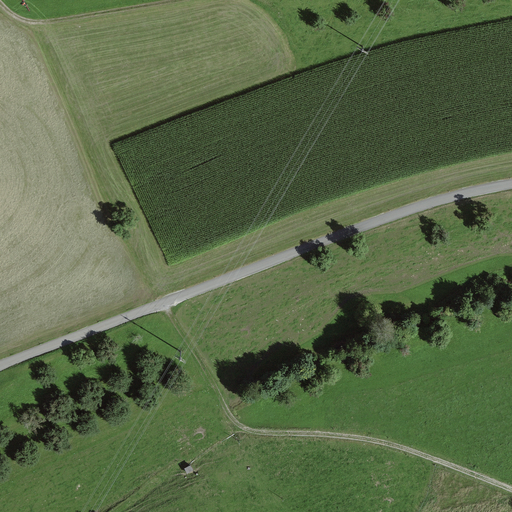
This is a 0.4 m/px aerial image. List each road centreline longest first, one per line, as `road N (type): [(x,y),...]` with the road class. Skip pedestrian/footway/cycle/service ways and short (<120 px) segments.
road 1 (unclassified): [(511,184),(417,207),(0,367)]
road 2 (track): [(511,492),(387,443),(252,433),(226,411),(162,306)]
